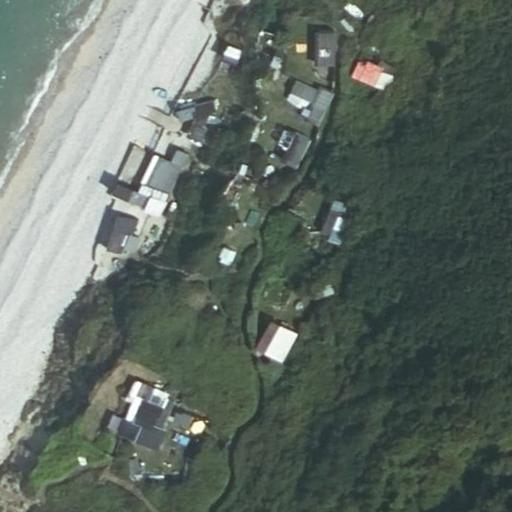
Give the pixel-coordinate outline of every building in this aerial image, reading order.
[(383,20),(370,13),(364,25),(377,32),(383,20)] [(335,30),(315,29),(313,65),(333,66),(335,30)] [(242,49),(233,45),(232,47),(228,45),(222,57),(235,63),(242,49)] [(371,88),(388,96),(395,82),(358,63),(351,77),(371,88)] [(311,102),(315,92),(293,81),(288,90),(311,102)] [(371,88),(364,102),(380,111),(388,96),(371,88)] [(302,119),(316,126),(329,99),(315,92),(311,102),(302,119)] [(177,111),(179,122),(213,113),(211,103),(177,111)] [(186,135),(207,147),(212,137),(191,125),(186,135)] [(301,156),(308,142),(293,135),(286,149),(301,156)] [(187,154),(176,148),(169,163),(180,168),(187,154)] [(131,204),(155,216),(180,168),(169,163),(156,156),(137,192),(131,204)] [(110,192),(131,204),(137,192),(115,181),(110,192)] [(353,213),(331,204),(317,234),(338,247),(353,213)] [(128,234),(133,236),(138,222),(117,215),(105,249),(121,255),(128,234)] [(176,397),(144,383),(119,429),(158,450),(176,397)] [(42,442),(12,420),(0,436),(0,454),(7,459),(17,445),(32,456),(42,442)]
